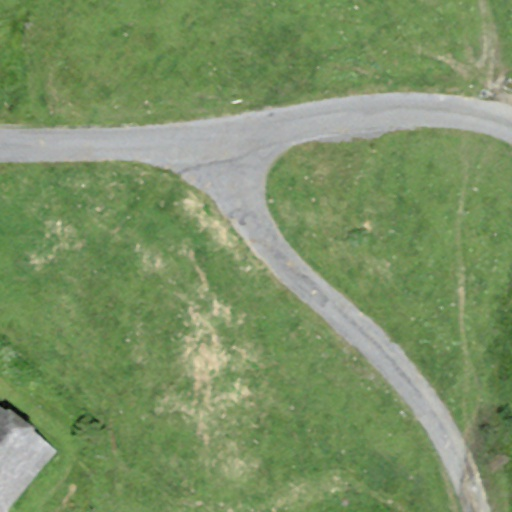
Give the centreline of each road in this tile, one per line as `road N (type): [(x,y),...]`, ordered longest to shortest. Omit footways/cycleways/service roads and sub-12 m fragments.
road 1 (unclassified): [(477,511),(460,463),(386,351),(295,278),(209,140)]
road 2 (unclassified): [(209,140),(456,113),(511,133)]
road 3 (unclassified): [(0,142),(209,140)]
